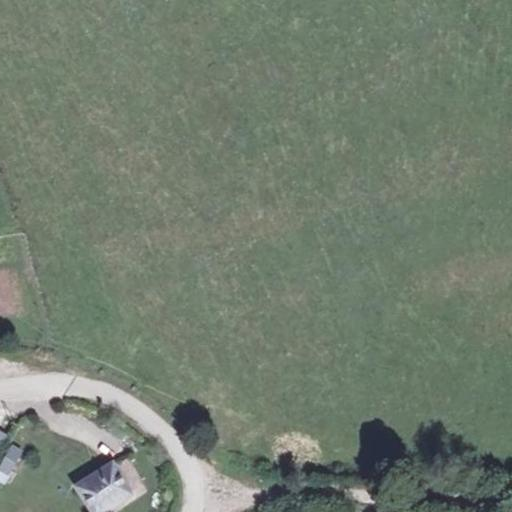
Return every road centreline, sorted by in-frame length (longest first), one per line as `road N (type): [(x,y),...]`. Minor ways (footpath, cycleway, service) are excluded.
road 1 (track): [(193,496),(511,490)]
road 2 (residential): [(0,391),(89,388),(124,402),(176,446),(193,496)]
